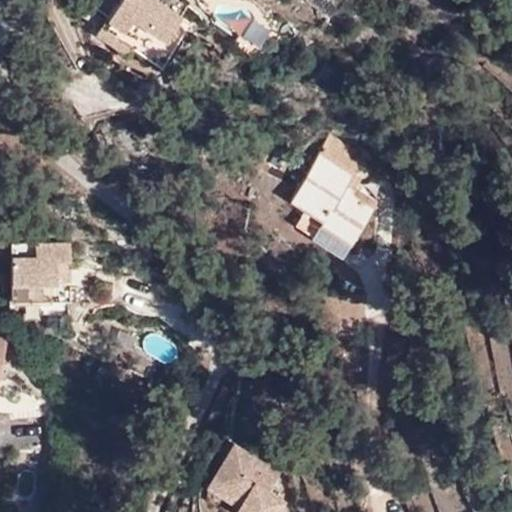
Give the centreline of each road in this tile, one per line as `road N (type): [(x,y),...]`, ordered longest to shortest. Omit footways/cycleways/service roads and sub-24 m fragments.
road 1 (residential): [(154,511),(224,347),(228,305),(206,270),(21,124)]
road 2 (residential): [(385,511),(382,326)]
